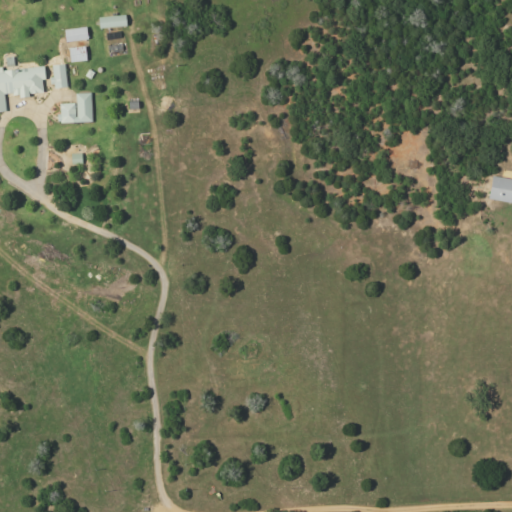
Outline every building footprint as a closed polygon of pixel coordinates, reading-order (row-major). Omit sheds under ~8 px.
[(64,41),(86,40),(86,27),(63,28),(64,41)] [(67,47),(68,62),(85,60),(83,45),(67,47)] [(49,65),(52,88),(66,86),(64,63),(49,65)] [(0,111),(5,111),(3,94),(17,92),(17,96),(44,93),(42,65),(1,69),(0,66),(0,65),(0,111)] [(91,121),(90,92),(75,93),(75,102),(57,103),(58,123),(91,121)] [(511,178),(491,175),(486,198),(511,202),(511,178)]
